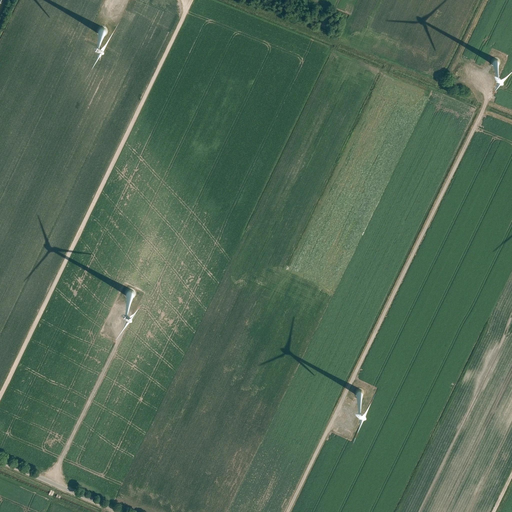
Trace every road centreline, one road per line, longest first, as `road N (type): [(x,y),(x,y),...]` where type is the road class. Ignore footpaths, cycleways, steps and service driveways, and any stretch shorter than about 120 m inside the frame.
road 1 (track): [(287,511),(486,101),(481,74)]
road 2 (track): [(0,392),(189,0)]
road 3 (track): [(51,482),(130,313)]
road 4 (unclassified): [(0,460),(119,511)]
